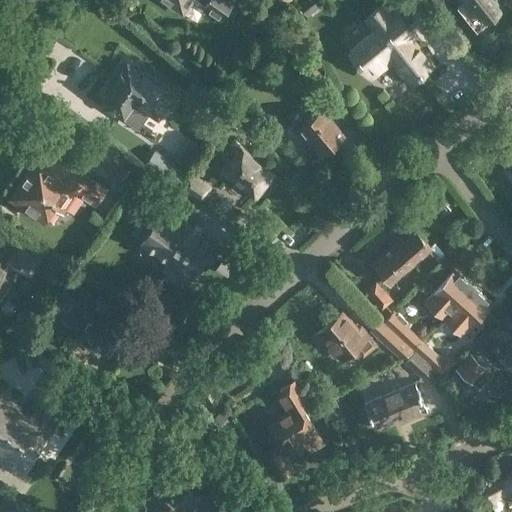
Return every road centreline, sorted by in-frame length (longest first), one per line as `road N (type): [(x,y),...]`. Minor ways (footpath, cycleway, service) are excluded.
road 1 (residential): [(109,511),(123,466),(168,397),(314,241),(437,148)]
road 2 (residential): [(298,511),(460,458)]
road 3 (residential): [(511,247),(437,148)]
